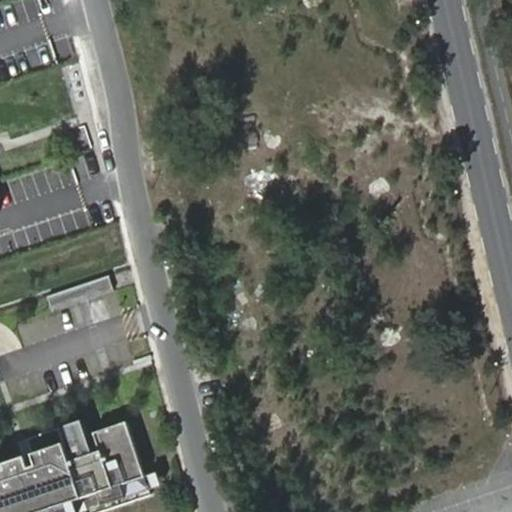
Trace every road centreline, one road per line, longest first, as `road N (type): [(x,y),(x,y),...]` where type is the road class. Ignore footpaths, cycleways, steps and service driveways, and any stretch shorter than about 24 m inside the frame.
road 1 (residential): [(93,0),(223,511)]
road 2 (secondary): [(511,286),(447,0)]
